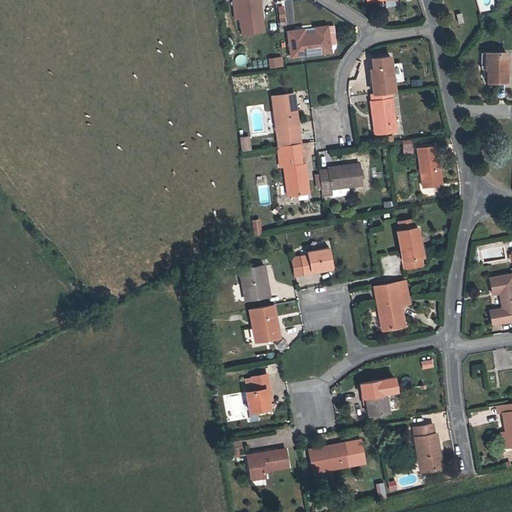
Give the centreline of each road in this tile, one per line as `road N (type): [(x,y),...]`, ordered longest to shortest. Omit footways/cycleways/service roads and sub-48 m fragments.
road 1 (residential): [(472,183),(451,336)]
road 2 (residential): [(451,350),(467,469)]
